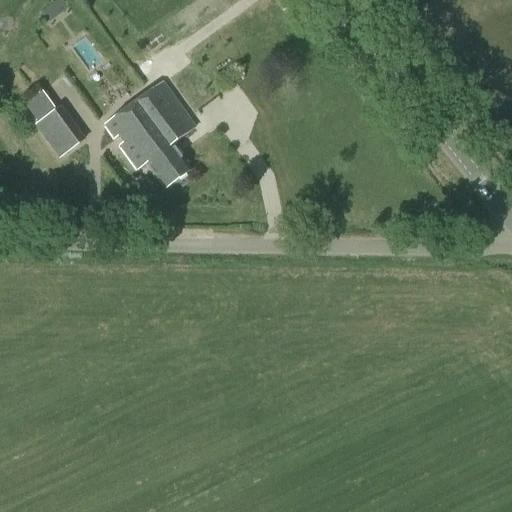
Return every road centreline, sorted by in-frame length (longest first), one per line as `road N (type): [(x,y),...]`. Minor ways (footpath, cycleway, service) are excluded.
road 1 (unclassified): [(511,243),(459,250),(0,242)]
road 2 (tertiary): [(511,217),(337,0)]
